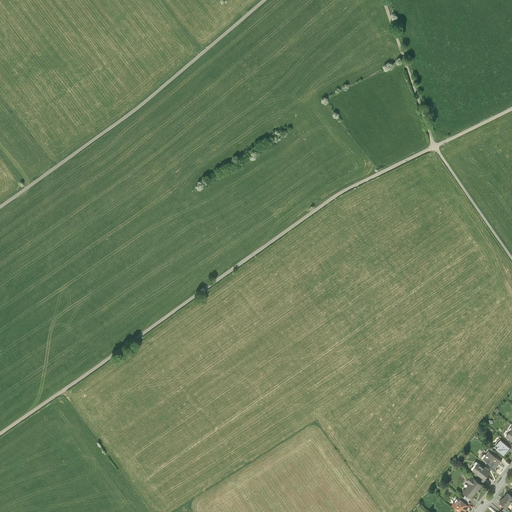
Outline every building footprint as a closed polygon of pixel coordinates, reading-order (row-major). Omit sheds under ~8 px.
[(509,446),(501,439),(497,444),(499,445),(496,448),(505,456),(509,451),(511,448),(509,446)] [(494,454),(489,451),(483,458),(492,465),(495,468),(501,460),(494,454)] [(473,470),(483,478),(485,479),(491,471),(479,462),(473,470)] [(482,485),(471,476),(467,481),(470,484),(463,492),(466,495),(471,499),(482,485)] [(511,501),(511,496),(507,492),(499,502),(505,506),(507,508),(511,501)] [(468,505),(460,499),(458,497),(452,505),(460,511),(464,511),(469,506),(468,505)] [(468,502),(463,498),(462,497),(460,499),(468,505),(470,503),(468,502)]
